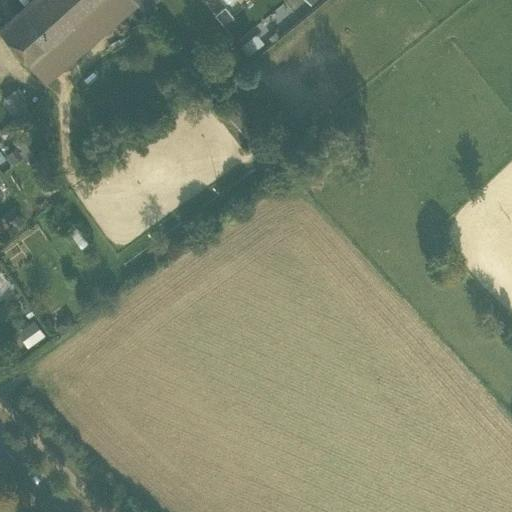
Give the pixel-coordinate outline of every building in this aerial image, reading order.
[(0,32),(31,68),(32,67),(74,29),(107,0),(32,0),(0,28),(0,32)] [(107,0),(74,29),(89,45),(136,4),(132,0),(107,0)] [(150,7),(144,0),(132,0),(136,4),(144,13),(150,7)] [(32,67),(45,82),(89,45),(74,29),(32,67)] [(3,99),(25,130),(36,122),(14,91),(3,99)] [(226,115),(245,135),(253,129),(237,105),(226,115)] [(41,118),(36,122),(25,130),(22,132),(33,148),(52,134),(41,118)] [(32,149),(21,133),(12,139),(16,145),(24,155),(32,149)] [(300,163),(316,181),(351,151),(335,133),(300,163)] [(24,155),(16,145),(4,154),(11,164),(24,155)] [(0,268),(0,290),(11,281),(0,268)] [(33,317),(17,329),(27,344),(44,332),(33,317)]
